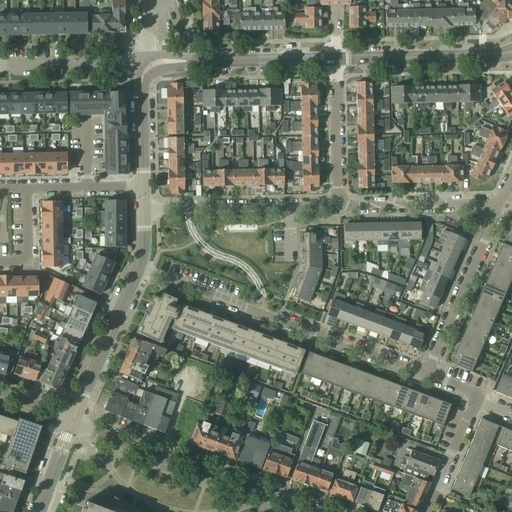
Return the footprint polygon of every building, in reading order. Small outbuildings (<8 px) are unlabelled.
[(111,0),(112,13),(114,14),(114,16),(114,33),(115,33),(116,33),(116,32),(125,32),(125,19),(125,18),(125,13),(124,0),(111,0)] [(203,0),(203,10),(219,9),(219,5),(228,5),(228,0),(218,0),(203,0)] [(393,11),(385,11),(386,28),(397,27),(397,5),(396,0),(389,0),(390,6),(393,6),(393,11)] [(458,0),(458,10),(452,10),(452,26),(463,26),(463,4),(463,1),(462,1),(462,0),(458,0)] [(501,27),(508,20),(485,0),(480,7),(480,20),(486,19),(488,21),(485,24),(491,30),(497,24),(501,27)] [(485,0),(508,20),(511,15),(511,8),(504,1),(504,2),(501,0),(485,0)] [(418,10),(419,27),(431,27),(431,10),(430,4),(418,5),(418,10)] [(431,27),(441,27),(440,4),(436,4),(436,10),(431,10),(431,27)] [(445,4),(440,4),(441,27),(452,26),(452,10),(445,10),(445,4)] [(467,4),(463,4),(463,26),(475,26),(475,16),(479,16),(479,9),(467,10),(467,4)] [(397,27),(408,27),(407,11),(401,11),(401,5),(397,5),(397,27)] [(408,27),(419,27),(418,10),(413,10),(412,5),(407,5),(407,11),(408,27)] [(349,8),(349,18),(375,18),(375,13),(365,13),(365,7),(349,8)] [(240,31),(250,30),(250,8),(246,9),(246,14),(239,14),(239,15),(239,20),(240,26),(240,31)] [(255,8),(250,8),(250,30),(262,30),(261,14),(255,14),(255,8)] [(268,9),(261,9),(261,14),(262,30),(272,30),(272,8),(268,8),(268,9)] [(277,8),(272,8),(272,30),(284,30),(284,25),(284,19),(284,15),(284,13),(277,13),(277,8)] [(295,15),(295,19),(321,18),(320,8),(305,9),(305,15),(295,15)] [(219,16),(219,9),(203,10),(204,20),(229,20),(229,15),(219,16)] [(99,17),(92,17),(93,33),(104,33),(103,11),(99,11),(99,17)] [(108,11),(103,11),(104,33),(114,33),(114,16),(108,16),(108,11)] [(64,34),(64,14),(52,15),(53,33),(57,33),(57,34),(64,34)] [(64,34),(71,34),(71,33),(76,33),(75,14),(64,14),(64,34)] [(80,33),(80,34),(87,34),(87,14),(75,14),(76,33),(80,33)] [(18,35),(18,15),(6,16),(7,34),(11,34),(11,35),(18,35)] [(18,15),(18,35),(25,35),(25,34),(30,34),(29,15),(18,15)] [(34,34),(34,35),(41,34),(41,15),(29,15),(30,34),(34,34)] [(41,15),(41,34),(48,34),(53,33),(52,15),(41,15)] [(321,18),(295,19),(295,24),(305,24),(305,30),(321,29),(321,18)] [(375,18),(349,18),(350,29),(365,28),(365,23),(375,22),(375,18)] [(229,25),(229,20),(204,20),(204,31),(219,31),(219,26),(229,25)] [(496,100),(510,91),(504,82),(500,85),(497,81),(488,88),(496,100)] [(300,86),(301,97),(317,97),(317,86),(314,87),(314,82),(302,82),(302,86),(300,86)] [(357,95),(372,94),(372,87),(377,87),(377,83),(357,83),(357,95)] [(167,98),(187,98),(187,88),(182,88),(182,84),(171,84),(171,88),(167,88),(167,98)] [(473,103),(480,103),(480,85),(468,86),(469,108),(473,108),(473,103)] [(424,87),(425,109),(429,109),(429,103),(436,103),(435,86),(424,87)] [(446,86),(435,86),(436,103),(436,110),(443,110),(443,109),(447,108),(446,86)] [(457,86),(446,86),(447,108),(447,111),(451,111),(451,103),(458,103),(457,86)] [(465,108),(469,108),(468,86),(457,86),(458,103),(464,103),(465,108)] [(391,87),(391,104),(399,104),(399,110),(403,109),(403,87),(391,87)] [(403,87),(403,109),(407,109),(407,104),(414,104),(413,87),(403,87)] [(413,87),(414,104),(420,104),(420,109),(425,109),(424,87),(413,87)] [(247,90),(236,91),(237,107),(243,107),(243,112),(247,112),(247,90)] [(258,90),(247,90),(247,112),(252,112),(252,107),(258,107),(258,90)] [(265,112),(270,112),(269,90),(258,90),(258,107),(265,107),(265,112)] [(274,107),(280,106),(280,90),(269,90),(270,112),(274,112),(274,107)] [(214,91),(203,91),(204,108),(210,108),(210,118),(215,118),(215,113),(214,91)] [(214,91),(215,113),(219,113),(219,108),(225,108),(224,91),(214,91)] [(236,91),(224,91),(225,108),(232,107),(232,113),(237,112),(237,107),(236,91)] [(511,94),(510,91),(496,100),(488,105),(491,109),(499,104),(502,108),(511,101),(511,94)] [(126,120),(125,120),(124,93),(69,94),(70,113),(110,112),(110,116),(106,116),(108,175),(127,175),(126,120)] [(36,95),(32,95),(33,114),(44,114),(44,94),(36,94),(36,95)] [(44,114),(56,113),(55,95),(50,95),(50,94),(44,94),(44,114)] [(67,94),(59,94),(59,95),(55,95),(56,113),(67,113),(67,94)] [(372,101),(372,94),(357,95),(357,106),(382,106),(382,101),(372,101)] [(9,96),(5,96),(5,95),(0,95),(0,114),(10,114),(9,96)] [(10,114),(21,114),(21,95),(13,95),(13,96),(9,96),(10,114)] [(21,114),(33,114),(32,95),(28,95),(27,95),(21,95),(21,114)] [(291,107),(317,107),(317,97),(301,97),(301,103),(291,103),(291,107)] [(187,98),(167,98),(167,108),(187,108),(187,98)] [(496,124),(506,129),(510,120),(511,118),(511,101),(502,108),(506,114),(501,118),(499,118),(496,124)] [(382,111),(382,106),(357,106),(358,116),(372,116),(372,111),(382,111)] [(301,112),(301,117),(317,117),(317,116),(316,116),(316,107),(317,107),(291,107),(291,112),(301,112)] [(187,108),(167,108),(167,119),(175,119),(175,121),(187,121),(187,108)] [(373,121),(372,116),(358,116),(358,126),(383,125),(383,121),(373,121)] [(291,127),(317,127),(317,117),(301,117),(301,122),(291,122),(291,127)] [(167,119),(167,123),(167,135),(188,134),(187,121),(175,121),(175,119),(167,119)] [(383,130),(383,125),(358,126),(358,136),(373,136),(373,130),(383,130)] [(491,132),(482,128),(480,132),(504,141),(508,132),(494,126),(491,132)] [(317,127),(291,127),(292,132),(301,132),(302,137),(317,137),(317,127)] [(485,145),(499,151),(500,152),(504,142),(504,141),(480,132),(479,136),(487,140),(485,145)] [(373,141),(373,136),(358,136),(358,146),(383,146),(383,141),(373,141)] [(292,147),(318,147),(318,146),(317,146),(317,137),(302,137),(302,142),(292,142),(292,147)] [(168,150),(193,150),(193,149),(193,145),(184,145),(183,140),(167,140),(168,150)] [(495,160),(499,151),(485,145),(483,150),(474,146),(472,150),(495,161),(496,160),(495,160)] [(383,150),(383,146),(358,146),(358,156),(373,156),(373,150),(383,150)] [(318,147),(292,147),(292,152),(302,152),(302,157),(318,157),(318,147)] [(193,149),(193,150),(168,150),(168,160),(184,160),(184,154),(193,154),(200,153),(205,148),(197,149),(193,149)] [(479,158),(477,164),(491,170),(495,161),(472,150),(470,154),(479,158)] [(34,155),(35,175),(44,175),(44,173),(45,173),(45,154),(34,155)] [(45,154),(45,173),(56,172),(56,154),(45,154)] [(56,154),(56,172),(67,172),(67,154),(56,154)] [(2,155),(2,174),(13,173),(12,155),(2,155)] [(12,155),(13,173),(24,173),(23,155),(12,155)] [(23,155),(24,173),(28,173),(28,175),(35,175),(34,155),(23,155)] [(373,161),(373,156),(358,156),(358,166),(384,165),(384,161),(373,161)] [(436,156),(432,157),(432,182),(442,182),(442,167),(437,167),(436,156)] [(447,166),(442,167),(442,182),(452,182),(452,156),(447,157),(447,166)] [(463,182),(463,166),(457,166),(456,156),(452,156),(452,182),(463,182)] [(318,157),(302,157),(302,162),(292,163),(292,167),(318,167),(318,166),(317,157),(318,157)] [(407,167),(402,167),(402,183),(412,183),(412,157),(407,157),(407,167)] [(416,157),(412,157),(412,183),(412,182),(422,182),(422,167),(416,167),(416,157)] [(427,167),(422,167),(422,182),(432,182),(432,157),(427,157),(427,167)] [(391,158),(392,176),(392,184),(402,183),(402,167),(397,167),(397,158),(391,158)] [(184,165),(184,160),(168,160),(168,170),(193,169),(193,165),(184,165)] [(248,160),(243,161),(244,186),(253,186),(253,170),(248,170),(248,160)] [(258,170),(253,170),(253,186),(263,186),(263,160),(258,160),(258,170)] [(268,160),(263,160),(263,186),(274,186),(274,185),(273,170),(268,170),(268,160)] [(279,170),(273,170),(274,185),(284,185),(284,160),(279,160),(279,170)] [(202,161),(203,187),(213,187),(214,187),(213,171),(208,171),(208,161),(202,161)] [(219,171),(213,171),(214,187),(224,187),(223,161),(218,161),(219,171)] [(228,161),(223,161),(224,187),(233,187),(233,186),(233,171),(228,171),(228,161)] [(233,171),(233,186),(244,186),(243,161),(238,161),(238,171),(233,171)] [(477,164),(471,177),(481,181),(483,177),(487,179),(491,170),(477,164)] [(384,170),(384,165),(358,166),(359,177),(374,177),(373,170),(384,170)] [(302,172),(303,178),(318,178),(318,167),(292,167),(292,172),(302,172)] [(194,174),(193,169),(168,170),(168,180),(184,179),(184,174),(194,174)] [(374,184),(374,177),(359,177),(359,189),(384,188),(384,184),(374,184)] [(319,187),(318,178),(303,178),(303,187),(304,187),(304,192),(316,191),(316,187),(319,187)] [(184,190),(184,179),(168,180),(168,191),(171,190),(171,195),(184,195),(183,190),(184,190)] [(105,201),(105,212),(124,213),(124,208),(125,208),(125,201),(105,201)] [(61,202),(43,202),(43,207),(41,207),(41,213),(61,213),(61,202)] [(102,224),(105,224),(125,224),(125,217),(124,217),(124,213),(105,212),(102,212),(102,224)] [(61,213),(41,213),(41,220),(43,220),(43,224),(61,224),(61,213)] [(409,223),(398,224),(398,240),(399,246),(399,248),(409,248),(409,240),(409,223)] [(409,223),(409,240),(420,240),(420,223),(409,223)] [(61,224),(43,224),(43,235),(62,235),(61,224)] [(105,224),(105,236),(124,236),(124,231),(125,231),(125,224),(105,224)] [(344,241),(355,241),(354,224),(343,225),(344,241)] [(365,224),(354,224),(355,241),(366,241),(365,224)] [(377,241),(376,224),(365,224),(366,241),(377,241)] [(388,245),(387,241),(387,224),(376,224),(377,241),(377,245),(388,245)] [(398,224),(387,224),(387,241),(388,245),(388,246),(399,246),(398,240),(398,224)] [(321,233),(304,234),(304,245),(321,244),(328,244),(328,238),(321,238),(321,233)] [(445,243),(460,250),(465,240),(449,233),(445,243)] [(62,235),(43,235),(44,246),(62,246),(62,235)] [(105,247),(125,247),(125,240),(124,240),(124,236),(105,236),(105,247)] [(426,240),(424,246),(430,248),(432,242),(426,240)] [(445,243),(440,253),(456,260),(460,250),(445,243)] [(511,247),(502,243),(498,253),(511,259),(511,247)] [(304,256),(321,255),(321,244),(304,245),(304,256)] [(62,246),(44,246),(44,250),(42,250),(42,257),(62,256),(62,246)] [(430,248),(424,246),(419,256),(425,258),(430,248)] [(96,255),(92,266),(109,273),(109,272),(111,269),(114,263),(112,262),(115,256),(106,252),(103,258),(96,255)] [(456,260),(440,253),(436,263),(452,270),(456,260)] [(494,263),(511,271),(511,259),(498,253),(494,263)] [(321,255),(304,256),(304,267),(321,269),(321,255)] [(62,256),(42,257),(42,263),(44,263),(44,266),(44,268),(63,267),(68,267),(68,257),(62,257),(62,256)] [(436,263),(432,273),(447,280),(452,270),(436,263)] [(489,273),(510,282),(511,278),(511,271),(494,263),(489,273)] [(370,273),(375,275),(377,269),(366,265),(366,271),(370,273)] [(92,266),(87,276),(105,284),(108,278),(107,277),(109,273),(92,266)] [(321,269),(304,267),(301,277),(316,283),(321,269)] [(377,269),(375,275),(381,277),(387,279),(387,271),(383,271),(377,269)] [(443,290),(447,280),(432,273),(426,271),(422,281),(427,283),(443,290)] [(485,283),(506,292),(510,282),(489,273),(485,283)] [(17,296),(16,278),(15,278),(15,276),(6,276),(6,296),(17,296)] [(101,290),(102,290),(105,284),(87,276),(82,287),(99,294),(101,290)] [(316,283),(301,277),(297,287),(312,293),(316,283)] [(28,296),(27,278),(16,278),(17,296),(28,296)] [(39,296),(38,278),(27,278),(28,296),(39,296)] [(54,279),(47,295),(55,299),(62,302),(70,286),(54,279)] [(423,293),(438,300),(443,290),(427,283),(422,281),(418,291),(423,293)] [(481,293),(502,302),(506,292),(485,283),(481,293)] [(308,303),(312,293),(297,287),(293,297),(308,303)] [(332,300),(326,315),(336,319),(342,303),(345,296),(335,293),(332,300)] [(434,310),(438,300),(423,293),(418,303),(416,302),(415,306),(432,312),(433,309),(434,310)] [(476,303),(497,312),(502,302),(481,293),(476,303)] [(152,296),(136,333),(158,343),(168,319),(173,321),(171,327),(296,373),(304,351),(180,304),(178,308),(174,306),(177,300),(162,294),(160,299),(152,296)] [(47,295),(45,300),(52,304),(55,299),(47,295)] [(79,297),(74,308),(91,315),(96,305),(79,297)] [(45,316),(47,312),(50,313),(52,309),(43,305),(38,302),(35,311),(45,316)] [(352,307),(342,303),(336,319),(347,323),(352,307)] [(493,322),(497,312),(476,303),(472,313),(493,322)] [(70,318),(87,326),(91,315),(74,308),(69,305),(68,307),(67,307),(64,314),(70,317),(70,318)] [(365,306),(363,311),(357,327),(367,331),(373,315),(375,310),(365,306)] [(347,323),(357,327),(363,311),(352,307),(347,323)] [(35,311),(34,313),(37,315),(35,319),(43,322),(45,316),(35,311)] [(383,319),(377,334),(388,338),(396,316),(386,312),(385,313),(383,319)] [(472,313),(468,323),(489,332),(494,334),(498,325),(493,323),(493,322),(472,313)] [(373,315),(367,331),(377,334),(383,319),(373,315)] [(396,317),(388,338),(398,342),(404,326),(406,321),(396,317)] [(60,325),(82,335),(87,326),(70,318),(67,325),(65,325),(66,324),(62,322),(60,325)] [(485,342),(489,332),(468,323),(463,333),(485,342)] [(59,336),(58,336),(78,346),(82,335),(60,325),(59,328),(64,330),(64,329),(65,329),(62,337),(59,336)] [(416,325),(414,330),(408,346),(419,350),(422,339),(425,340),(429,329),(416,325)] [(414,330),(404,326),(398,342),(408,346),(414,330)] [(33,339),(39,341),(42,334),(36,332),(33,339)] [(459,343),(480,352),(485,342),(463,333),(459,343)] [(45,344),(47,337),(42,334),(39,341),(45,344)] [(58,336),(55,345),(75,353),(76,351),(77,350),(78,348),(78,346),(58,336)] [(132,346),(130,350),(151,359),(156,361),(159,355),(162,357),(165,350),(135,340),(134,341),(133,341),(131,344),(132,346)] [(455,353),(476,362),(480,352),(459,343),(455,353)] [(55,345),(50,355),(53,356),(70,364),(72,363),(73,361),(72,359),(75,353),(55,345)] [(130,350),(126,361),(135,365),(136,363),(139,364),(139,363),(145,365),(147,366),(151,359),(130,350)] [(0,373),(5,375),(6,372),(11,373),(18,353),(11,351),(10,356),(0,353),(0,373)] [(18,377),(19,376),(25,378),(33,353),(28,352),(25,359),(19,357),(13,374),(15,375),(15,376),(18,377)] [(300,374),(311,378),(319,356),(308,352),(300,374)] [(33,382),(34,381),(41,383),(46,371),(40,369),(41,365),(35,362),(37,355),(33,353),(25,378),(30,380),(30,381),(33,382)] [(471,372),(476,362),(455,353),(450,363),(471,372)] [(66,373),(70,364),(53,356),(48,366),(53,368),(55,369),(55,368),(66,373)] [(319,356),(311,378),(321,381),(329,360),(319,356)] [(329,360),(321,381),(331,385),(339,363),(329,360)] [(122,367),(121,370),(121,372),(121,373),(138,380),(141,374),(143,375),(147,366),(145,365),(139,363),(139,364),(136,363),(135,365),(126,361),(123,366),(122,367)] [(341,389),(349,367),(339,363),(331,385),(341,389)] [(59,389),(59,388),(62,389),(64,384),(62,383),(66,373),(55,368),(55,369),(53,368),(48,366),(46,371),(41,383),(48,385),(59,389)] [(349,367),(341,389),(351,392),(359,371),(349,367)] [(351,392),(361,396),(369,375),(359,371),(351,392)] [(369,375),(361,396),(372,400),(380,378),(369,375)] [(495,392),(506,396),(511,380),(511,378),(502,375),(495,392)] [(105,411),(121,417),(129,392),(135,394),(137,386),(118,378),(105,410),(105,411)] [(242,381),(236,378),(231,391),(238,394),(242,381)] [(380,378),(372,400),(382,404),(390,382),(389,382),(380,378)] [(244,381),(239,393),(246,395),(250,383),(244,381)] [(390,382),(382,404),(392,407),(400,386),(390,382)] [(251,383),(247,395),(258,399),(262,387),(251,383)] [(160,397),(148,427),(148,428),(164,434),(179,395),(156,386),(153,394),(160,397)] [(402,411),(410,390),(400,386),(392,407),(402,411)] [(263,387),(260,396),(272,400),(275,392),(263,387)] [(131,421),(148,428),(160,397),(153,394),(143,390),(137,405),(131,421)] [(410,390),(402,411),(412,415),(420,393),(410,390)] [(129,392),(121,417),(125,419),(126,420),(128,421),(130,421),(131,421),(137,405),(132,403),(135,394),(129,392)] [(420,393),(412,415),(422,419),(430,397),(420,393)] [(284,408),(288,397),(282,395),(278,406),(284,408)] [(287,403),(295,406),(298,400),(289,397),(287,403)] [(422,419),(432,422),(440,401),(430,397),(422,419)] [(432,422),(443,426),(451,405),(440,401),(432,422)] [(215,414),(223,417),(227,405),(219,402),(215,414)] [(327,436),(333,439),(341,417),(330,413),(328,419),(333,421),(327,436)] [(3,467),(27,474),(42,427),(18,419),(18,421),(0,415),(0,433),(12,437),(3,467)] [(201,448),(211,421),(205,419),(201,428),(196,426),(189,444),(201,448)] [(481,419),(477,429),(492,435),(496,425),(481,419)] [(213,452),(219,435),(215,434),(219,424),(211,421),(201,448),(213,452)] [(298,463),(292,480),(298,483),(304,485),(313,459),(318,446),(325,426),(314,421),(301,456),(298,463)] [(498,442),(497,446),(507,450),(511,438),(511,431),(504,428),(502,433),(500,437),(498,442)] [(473,439),(488,445),(492,435),(477,429),(473,439)] [(213,452),(227,458),(237,431),(234,430),(230,439),(219,435),(213,452)] [(237,431),(227,458),(236,461),(242,444),(246,434),(241,432),(237,431)] [(299,446),(301,441),(285,435),(283,440),(299,446)] [(247,438),(245,442),(238,462),(250,466),(258,442),(247,438)] [(333,439),(330,448),(335,450),(338,441),(333,439)] [(473,439),(469,449),(483,455),(488,445),(473,439)] [(360,440),(355,453),(365,456),(369,443),(360,440)] [(270,446),(258,442),(250,466),(261,470),(267,454),(270,446)] [(288,479),(294,461),(295,457),(291,455),(292,450),(278,445),(275,454),(270,452),(263,470),(269,472),(269,473),(281,477),(282,477),(288,479)] [(329,448),(327,454),(339,458),(341,452),(335,450),(330,448),(329,448)] [(464,459),(479,465),(483,455),(469,449),(464,459)] [(428,476),(432,477),(440,461),(412,450),(403,474),(404,474),(425,482),(428,476)] [(367,461),(356,456),(354,461),(366,465),(367,461)] [(392,461),(383,458),(381,464),(390,467),(392,461)] [(313,459),(304,485),(310,488),(310,487),(316,489),(322,472),(322,471),(319,470),(321,462),(313,459)] [(464,459),(460,469),(477,476),(484,479),(488,469),(479,465),(464,459)] [(373,463),(371,469),(379,472),(381,466),(373,463)] [(379,472),(392,477),(394,470),(381,466),(379,472)] [(316,489),(315,490),(316,490),(317,491),(320,493),(322,492),(326,494),(333,476),(334,471),(329,469),(327,474),(322,472),(316,489)] [(456,479),(473,486),(477,476),(460,469),(456,479)] [(335,480),(330,495),(331,495),(331,496),(335,498),(336,497),(341,499),(350,472),(345,470),(341,481),(335,480)] [(24,481),(0,472),(0,483),(21,491),(24,481)] [(356,474),(350,472),(341,499),(352,503),(357,487),(352,485),(356,474)] [(401,483),(425,494),(430,484),(425,482),(404,474),(401,483)] [(456,479),(452,490),(469,497),(473,486),(456,479)] [(366,508),(374,485),(362,481),(354,503),(366,508)] [(0,494),(1,495),(17,500),(21,491),(0,483),(0,494)] [(408,492),(407,496),(421,503),(425,494),(401,483),(398,488),(408,492)] [(377,511),(385,491),(374,487),(366,508),(377,511)] [(0,504),(14,510),(17,500),(1,495),(0,498),(0,504)] [(415,511),(417,511),(421,503),(407,496),(405,501),(395,497),(394,497),(389,495),(387,499),(388,500),(402,506),(415,511)] [(135,511),(134,511),(130,509),(127,507),(123,504),(120,502),(114,497),(104,509),(85,502),(81,511),(135,511)] [(415,511),(402,506),(388,500),(383,511),(384,511),(415,511)]
